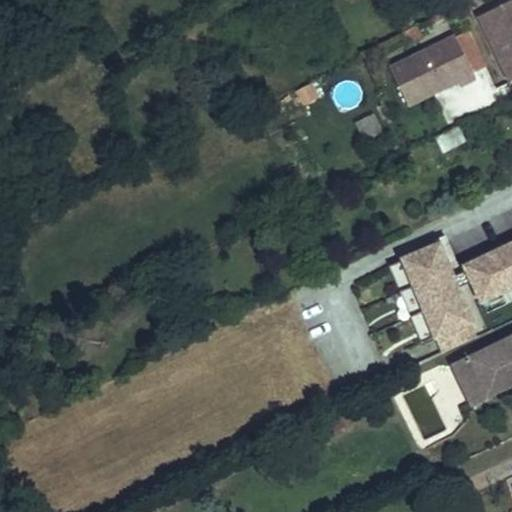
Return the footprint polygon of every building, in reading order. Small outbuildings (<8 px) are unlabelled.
[(511,0),(478,17),(510,82),(511,81),(511,0)] [(414,26),(402,32),(407,43),(420,37),(414,26)] [(454,37),(389,69),(407,107),(457,82),(459,87),(474,79),(454,37)] [(348,81),(334,94),(348,109),(362,96),(348,81)] [(310,85),(297,92),(303,104),(317,97),(310,85)] [(363,142),(382,133),(373,113),(354,122),(363,142)] [(457,127),(436,137),(443,152),(464,142),(457,127)] [(443,353),(474,338),(468,324),(470,324),(456,291),(451,278),(445,264),(454,260),(444,236),(434,240),(437,247),(403,261),(413,287),(424,312),(435,338),(437,337),(443,353)] [(511,245),(464,268),(466,271),(472,284),(480,302),(500,293),(505,305),(511,301),(511,296),(509,289),(511,287),(511,245)] [(413,287),(403,261),(389,267),(400,292),(413,287)] [(472,284),(466,271),(451,278),(456,291),(472,284)] [(424,312),(413,287),(400,292),(410,318),(424,312)] [(500,293),(480,302),(486,314),(505,305),(500,293)] [(421,344),(435,338),(424,312),(410,318),(421,344)] [(511,337),(466,360),(485,399),(511,385),(511,337)] [(471,405),(485,399),(466,360),(452,367),(471,405)]
